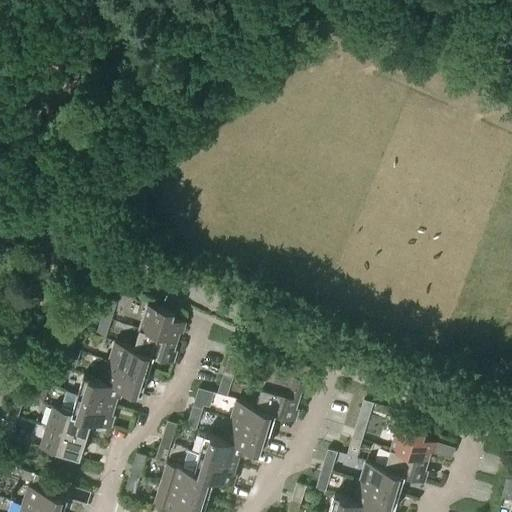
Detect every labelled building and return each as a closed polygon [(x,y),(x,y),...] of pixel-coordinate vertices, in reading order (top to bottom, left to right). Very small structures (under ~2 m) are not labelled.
[(112,312),(117,298),(107,295),(102,309),(112,312)] [(179,339),(185,319),(171,315),(173,309),(147,301),(139,327),(179,339)] [(105,336),(109,321),(100,318),(95,333),(105,336)] [(81,345),(86,330),(76,327),(72,342),(81,345)] [(172,359),(179,339),(139,327),(134,345),(133,346),(154,352),(153,354),(172,359)] [(148,372),(153,354),(154,352),(133,346),(134,345),(114,339),(108,359),(148,372)] [(73,369),(78,355),(68,352),(64,366),(73,369)] [(234,371),(238,356),(229,353),(224,368),(234,371)] [(142,392),(148,372),(108,359),(102,378),(102,379),(122,385),(122,386),(142,392)] [(300,397),(307,377),(294,373),(295,367),(269,359),(261,385),(300,397)] [(50,377),(54,363),(45,360),(40,374),(50,377)] [(116,405),(122,386),(122,385),(102,379),(102,378),(82,372),(76,392),(116,405)] [(227,394),(231,380),(221,377),(217,391),(227,394)] [(42,401),(46,387),(37,384),(33,398),(35,398),(42,401)] [(210,406),(214,392),(214,391),(207,388),(198,385),(193,400),(203,403),(202,404),(210,406)] [(294,418),(300,397),(261,385),(255,403),(255,404),(276,411),(276,412),(294,418)] [(91,419),(110,425),(116,405),(76,392),(65,388),(59,406),(71,410),(71,411),(91,418),(91,419)] [(25,396),(15,393),(10,407),(20,410),(25,396)] [(270,430),(276,412),(276,411),(255,404),(255,403),(236,397),(230,418),(270,430)] [(85,437),(91,419),(91,418),(71,411),(71,410),(59,406),(52,404),(46,424),(85,437)] [(195,427),(200,413),(190,410),(186,424),(195,427)] [(362,432),(366,418),(356,415),(352,429),(362,432)] [(17,422),(7,418),(2,433),(12,436),(17,422)] [(172,436),(176,421),(166,418),(162,433),(172,436)] [(264,450),(270,430),(230,418),(224,436),(224,437),(244,443),(244,444),(264,450)] [(430,459),(436,439),(422,434),(424,428),(398,420),(389,446),(430,459)] [(79,457),(85,437),(46,424),(40,444),(79,457)] [(239,463),(244,444),(244,443),(224,437),(224,436),(205,430),(198,450),(239,463)] [(355,455),(359,441),(350,439),(346,453),(355,455)] [(165,459),(169,445),(159,442),(155,456),(165,459)] [(424,479),(430,459),(389,446),(384,464),(383,466),(405,472),(405,473),(424,479)] [(332,464),(336,450),(326,447),(322,461),(332,464)] [(141,468),(145,453),(136,450),(131,465),(141,468)] [(232,483),(239,463),(198,450),(193,468),(193,469),(213,476),(213,477),(232,483)] [(399,491),(405,473),(405,472),(383,466),(384,464),(365,458),(358,479),(399,491)] [(207,495),(213,477),(213,476),(193,469),(193,468),(174,462),(167,483),(207,495)] [(324,489),(329,474),(319,472),(315,486),(324,489)] [(133,494),(137,479),(127,476),(123,491),(133,494)] [(393,511),(399,491),(358,479),(352,498),(374,504),(374,505),(393,511)] [(301,497),(305,483),(295,480),(291,494),(301,497)] [(55,511),(62,511),(68,494),(28,482),(22,502),(55,511)] [(191,511),(202,511),(207,495),(167,483),(161,502),(191,511)] [(328,511),(371,511),(374,505),(374,504),(352,498),(334,492),(328,511)] [(55,511),(22,502),(18,511),(55,511)]
